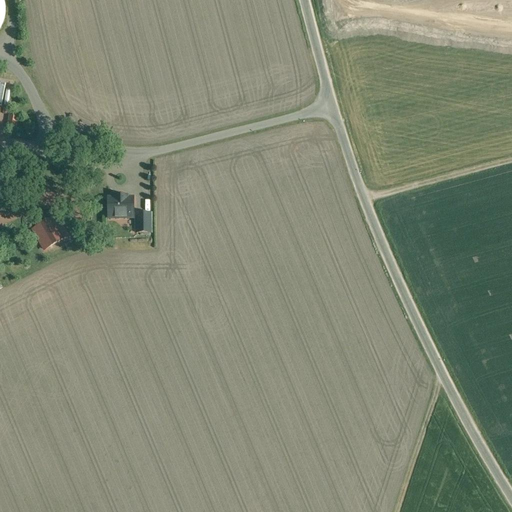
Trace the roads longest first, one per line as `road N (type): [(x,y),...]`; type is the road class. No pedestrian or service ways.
road 1 (unclassified): [(306,0),(364,194),(443,371),(511,491)]
road 2 (track): [(443,371),(394,511)]
